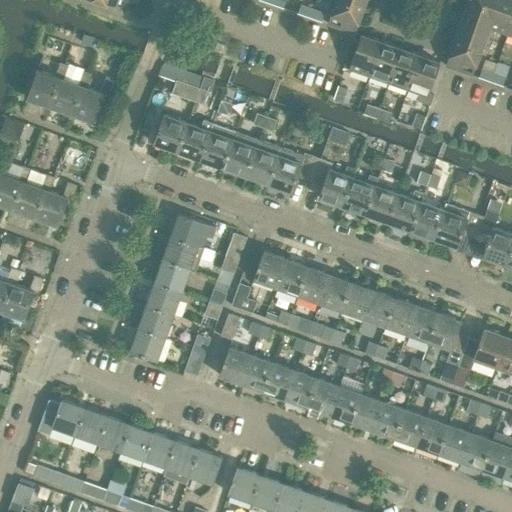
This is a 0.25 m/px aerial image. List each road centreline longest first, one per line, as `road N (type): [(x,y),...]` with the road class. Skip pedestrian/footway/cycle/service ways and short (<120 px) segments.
road 1 (residential): [(511,507),(200,394),(164,403),(47,362)]
road 2 (residential): [(511,304),(118,165)]
road 3 (residential): [(118,165),(47,362)]
road 4 (residential): [(161,0),(162,35),(118,165)]
road 5 (residential): [(47,362),(0,490)]
